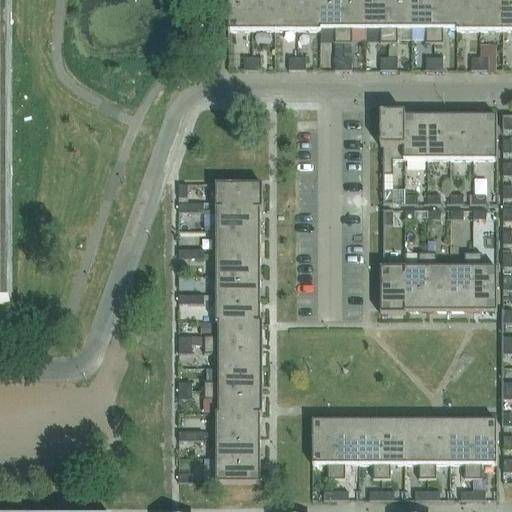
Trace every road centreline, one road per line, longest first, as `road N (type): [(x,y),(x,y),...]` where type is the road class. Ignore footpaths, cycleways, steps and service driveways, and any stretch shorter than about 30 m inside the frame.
road 1 (residential): [(0,371),(71,369),(90,355),(183,101),(202,92),(329,92)]
road 2 (residential): [(329,312),(329,92)]
road 3 (residential): [(329,92),(511,92)]
